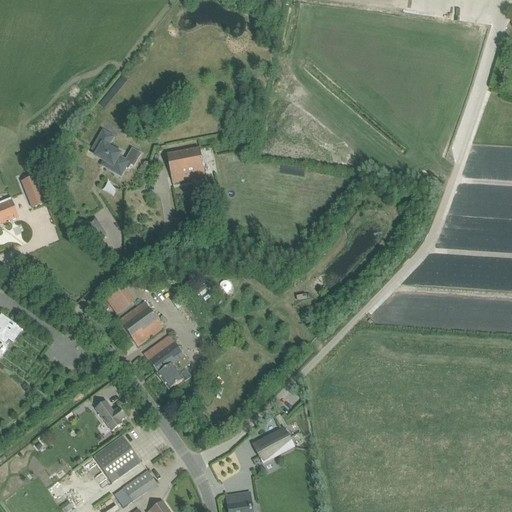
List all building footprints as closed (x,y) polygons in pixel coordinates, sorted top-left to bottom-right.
[(103,166),(116,173),(118,169),(123,172),(128,163),(118,157),(120,155),(106,147),(112,137),(103,133),(94,150),(98,152),(96,157),(105,162),(103,166)] [(200,150),(167,156),(173,183),(205,177),(200,150)] [(35,178),(25,182),(30,197),(28,198),(32,209),(45,204),(35,178)] [(0,226),(19,218),(13,204),(5,207),(3,202),(0,203),(0,226)] [(107,236),(94,217),(82,225),(95,244),(107,236)] [(219,281),(228,276),(226,271),(216,276),(219,281)] [(206,292),(215,286),(210,277),(201,283),(206,292)] [(123,291),(108,302),(118,315),(133,305),(123,291)] [(119,322),(138,348),(163,329),(144,303),(119,322)] [(0,354),(1,352),(3,353),(5,350),(4,349),(5,347),(6,347),(6,346),(4,345),(8,339),(13,343),(22,331),(23,330),(2,315),(0,317),(0,354)] [(184,380),(179,374),(190,365),(169,337),(144,356),(158,375),(169,391),(184,380)] [(202,382),(207,389),(211,386),(207,379),(202,382)] [(112,433),(122,425),(120,422),(126,418),(120,409),(114,413),(106,402),(96,410),(112,433)] [(72,426),(76,432),(82,428),(78,422),(72,426)] [(285,429),(253,446),(263,465),(295,448),(285,429)] [(123,438),(94,459),(112,485),(141,464),(123,438)] [(254,461),(248,462),(253,486),(259,485),(254,461)] [(148,472),(113,497),(123,509),(157,485),(148,472)] [(266,479),(276,497),(281,494),(271,476),(266,479)] [(239,504),(237,495),(227,496),(229,506),(227,506),(228,511),(251,511),(251,507),(250,507),(250,503),(252,503),(252,502),(239,504)] [(168,511),(162,502),(148,511),(168,511)]
